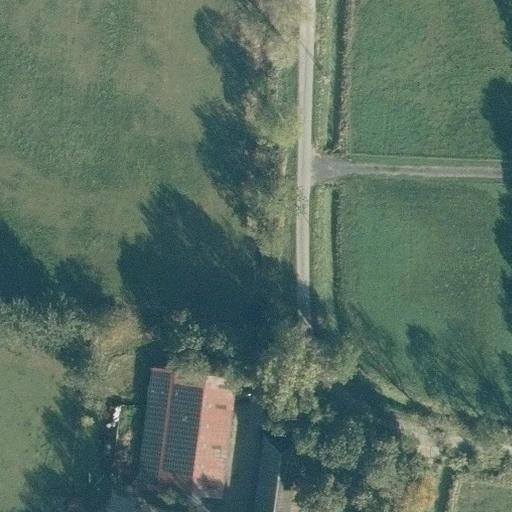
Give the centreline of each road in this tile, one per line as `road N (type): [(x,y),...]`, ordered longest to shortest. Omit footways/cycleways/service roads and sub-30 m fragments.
road 1 (unclassified): [(432,441),(341,400),(317,368),(308,310),(314,0)]
road 2 (track): [(311,166),(511,174)]
